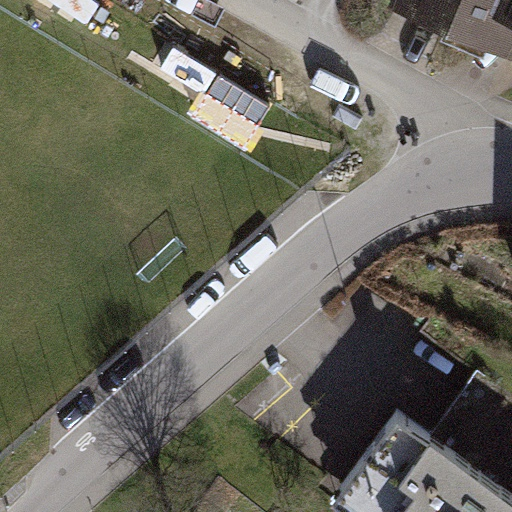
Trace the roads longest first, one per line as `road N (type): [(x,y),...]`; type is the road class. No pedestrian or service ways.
road 1 (residential): [(43,511),(377,210),(438,175),(482,167)]
road 2 (residential): [(482,167),(412,95),(312,36)]
